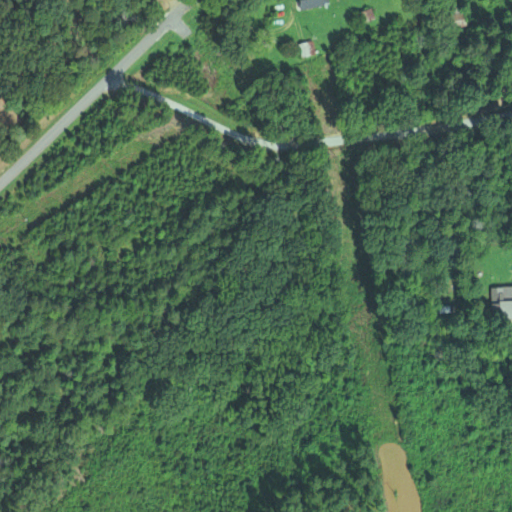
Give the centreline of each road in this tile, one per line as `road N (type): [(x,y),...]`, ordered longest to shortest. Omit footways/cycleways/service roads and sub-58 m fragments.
road 1 (residential): [(511,114),(279,146),(110,77)]
road 2 (residential): [(189,0),(0,182)]
